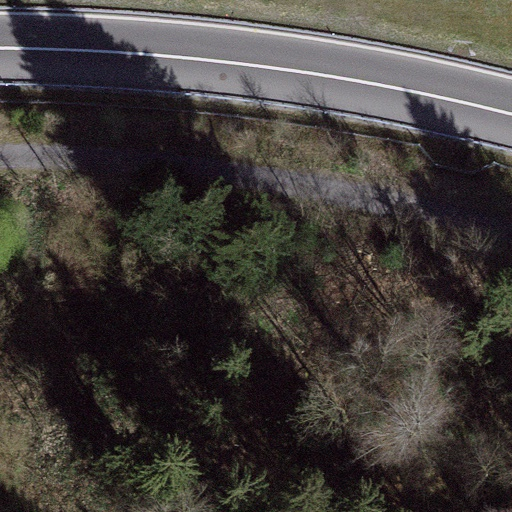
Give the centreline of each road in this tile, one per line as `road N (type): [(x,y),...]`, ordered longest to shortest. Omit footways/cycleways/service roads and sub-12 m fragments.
road 1 (motorway): [(0,36),(222,48),(393,73),(511,101)]
road 2 (track): [(0,156),(213,164),(511,218)]
